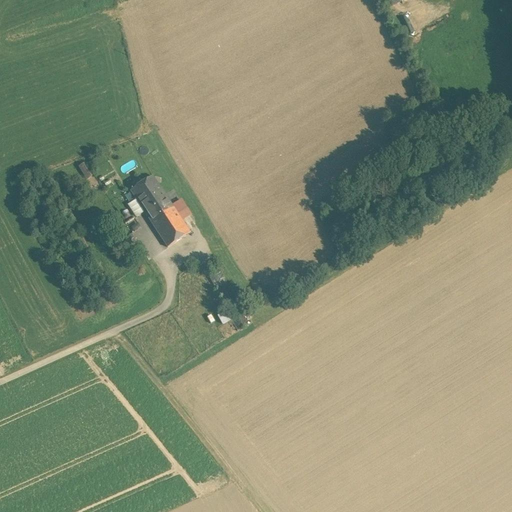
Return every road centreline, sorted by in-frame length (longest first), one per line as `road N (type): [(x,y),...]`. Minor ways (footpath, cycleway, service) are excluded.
road 1 (track): [(280,310),(502,168),(511,152)]
road 2 (track): [(0,383),(169,304),(171,277),(140,223)]
